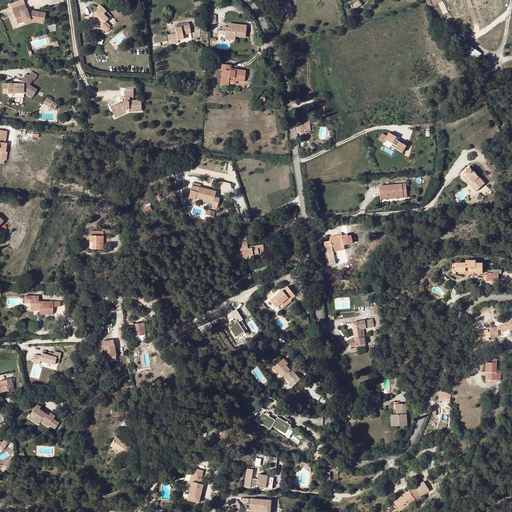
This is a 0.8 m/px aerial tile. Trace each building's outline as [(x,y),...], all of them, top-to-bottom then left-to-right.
[(358,11),(364,6),(359,0),(358,0),(354,4),(358,11)] [(448,11),(443,1),(438,3),(444,15),(448,12),(448,11)] [(27,15),(23,6),(10,11),(16,25),(23,22),(29,20),(29,21),(43,23),(44,14),(31,12),(31,15),(27,15)] [(93,17),(92,18),(97,23),(101,27),(106,31),(109,28),(105,23),(109,19),(104,14),(107,11),(101,6),(98,9),(95,12),(97,13),(93,17)] [(223,27),(223,31),(223,35),(225,35),(225,39),(235,40),(236,37),(245,38),(247,25),(232,24),(232,28),(228,27),(223,27)] [(168,35),(169,45),(178,43),(178,41),(184,40),(183,35),(191,34),(190,26),(176,28),(176,34),(168,35)] [(153,37),(155,43),(168,40),(167,34),(153,37)] [(471,45),(467,51),(478,59),(482,53),(471,45)] [(221,85),(229,86),(229,83),(229,80),(234,81),(237,81),(244,82),(246,71),(236,69),(235,71),(230,70),(230,69),(231,65),(220,64),(220,69),(223,70),(221,85)] [(29,86),(33,80),(34,81),(37,76),(31,72),(28,77),(25,75),(21,81),(25,84),(24,85),(8,84),(7,95),(14,95),(14,93),(24,94),(32,99),(36,91),(29,86)] [(125,97),(125,100),(125,102),(121,103),(120,103),(111,107),(114,114),(119,112),(120,116),(130,112),(141,111),(141,100),(130,100),(130,97),(133,97),(133,89),(125,90),(125,97)] [(52,101),(47,98),(43,104),(49,107),(52,101)] [(58,105),(52,101),(49,107),(54,111),(54,110),(56,111),(57,109),(56,108),(58,105)] [(296,128),(297,133),(306,132),(306,131),(305,123),(300,124),(301,127),(296,128)] [(386,140),(392,144),(392,143),(397,146),(396,149),(402,153),(406,146),(400,142),(395,139),(397,137),(389,132),(387,136),(382,133),(378,140),(384,143),(386,140)] [(470,185),(476,191),(485,183),(472,168),(468,169),(467,170),(467,172),(468,172),(466,174),(465,176),(472,184),(470,185)] [(463,177),(470,185),(472,184),(465,176),(463,177)] [(196,197),(203,199),(213,201),(212,203),(211,207),(217,208),(220,197),(215,196),(216,191),(200,187),(201,184),(193,182),(189,197),(196,199),(196,197)] [(406,183),(379,186),(380,196),(407,194),(406,183)] [(144,208),(147,214),(154,211),(151,205),(144,208)] [(226,239),(224,233),(213,235),(215,242),(220,244),(226,239)] [(336,264),(335,259),(334,251),(333,249),(343,247),(342,245),(344,244),(353,242),(352,235),(349,236),(349,234),(342,235),(342,234),(330,237),(331,240),(324,242),(326,253),(328,253),(331,265),(336,264)] [(92,240),(92,249),(103,249),(103,247),(103,244),(103,235),(96,235),(92,235),(92,240)] [(248,255),(253,254),(253,257),(264,255),(263,244),(247,246),(246,235),(238,236),(239,249),(242,249),(243,253),(241,253),(241,258),(247,257),(248,255)] [(331,265),(328,253),(326,253),(323,254),(325,266),(331,265)] [(476,273),(483,273),(483,262),(476,262),(476,260),(466,260),(466,262),(456,262),(456,271),(466,271),(466,270),(476,270),(476,271),(476,273)] [(296,295),(288,286),(271,301),(278,308),(289,298),(291,300),(296,295)] [(41,301),(41,307),(39,307),(39,314),(41,314),(44,314),(53,314),(53,301),(41,301)] [(239,322),(243,320),(238,309),(230,313),(234,320),(237,318),(239,322)] [(355,336),(362,335),(362,329),(364,329),(375,327),(374,319),(353,322),(355,336)] [(134,335),(136,335),(145,334),(144,322),(130,323),(131,329),(134,329),(134,335)] [(491,336),(499,335),(498,326),(490,327),(491,336)] [(351,346),(366,344),(365,337),(363,337),(362,335),(355,336),(355,338),(350,339),(351,346)] [(116,355),(113,340),(101,342),(104,357),(109,356),(116,355)] [(54,354),(53,356),(48,355),(42,354),(41,357),(41,361),(55,365),(56,363),(57,357),(60,358),(61,353),(55,351),(54,354)] [(497,371),(497,363),(486,363),(486,372),(489,372),(489,375),(489,380),(501,380),(501,371),(497,371)] [(299,383),(303,380),(298,374),(298,373),(297,374),(293,370),(292,371),(290,372),(289,371),(290,370),(287,366),(279,372),(283,377),(284,376),(285,377),(292,386),(298,381),(299,383)] [(0,392),(15,390),(12,378),(1,381),(2,386),(0,386),(0,392)] [(445,401),(450,403),(451,394),(441,390),(441,396),(440,396),(438,403),(444,405),(445,401)] [(38,404),(30,414),(35,417),(33,421),(39,424),(41,421),(49,426),(49,425),(55,429),(60,423),(53,419),(55,416),(51,413),(50,415),(44,412),(44,413),(40,411),(41,409),(40,408),(41,406),(38,404)] [(262,411),(256,421),(271,429),(273,426),(287,434),(292,424),(278,417),(277,420),(262,411)] [(392,414),(392,425),(407,425),(407,417),(405,417),(405,414),(399,414),(396,414),(392,414)] [(211,438),(215,436),(214,432),(217,431),(215,427),(212,427),(212,426),(207,428),(211,438)] [(125,455),(131,446),(116,436),(110,445),(125,455)] [(0,449),(3,451),(6,447),(5,446),(8,442),(4,439),(1,443),(0,442),(0,449)] [(192,484),(189,483),(188,483),(187,487),(190,488),(190,491),(201,494),(203,484),(201,484),(202,478),(201,478),(203,470),(194,468),(192,476),(191,476),(190,481),(192,481),(192,484)] [(253,469),(246,469),(244,487),(251,488),(251,481),(252,478),(253,469)] [(259,474),(258,479),(257,484),(257,486),(266,487),(267,477),(268,475),(259,474)] [(162,481),(162,499),(170,499),(170,481),(162,481)] [(394,502),(399,510),(400,511),(410,505),(409,503),(423,495),(423,496),(429,493),(423,483),(417,486),(419,489),(417,490),(415,487),(403,495),(404,496),(394,502)] [(252,498),(251,511),(271,511),(273,499),(252,498)]
